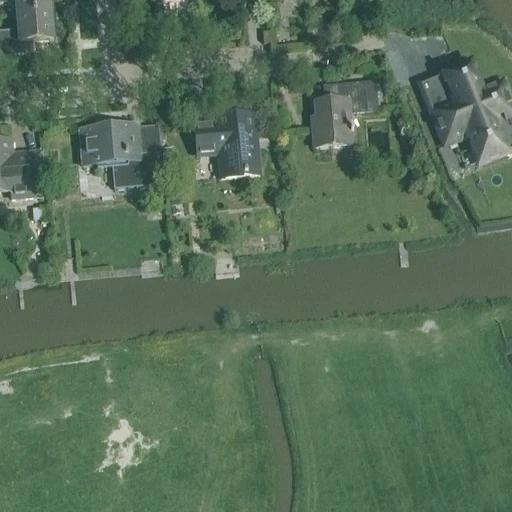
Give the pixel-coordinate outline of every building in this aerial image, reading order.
[(0,0),(0,5),(15,5),(16,19),(51,16),(49,0),(0,0)] [(51,16),(16,19),(17,32),(0,34),(0,59),(25,57),(24,45),(53,43),(51,16)] [(511,110),(502,85),(480,94),(469,68),(444,79),(454,105),(430,115),(444,150),(468,140),(479,165),(504,155),(494,129),(511,121),(511,110)] [(349,117),(378,115),(375,84),(322,89),(324,105),(314,105),(316,132),(312,132),(313,151),(352,148),(349,117)] [(219,182),(259,178),(254,119),(214,122),(214,126),(194,128),(197,158),(217,156),(219,182)] [(139,129),(127,130),(79,134),(82,169),(97,168),(97,172),(111,171),(113,193),(160,188),(158,161),(161,161),(158,129),(139,131),(139,129)] [(0,144),(0,199),(10,199),(11,202),(45,199),(41,154),(11,156),(10,144),(0,144)] [(50,209),(39,210),(40,223),(51,222),(50,209)]
